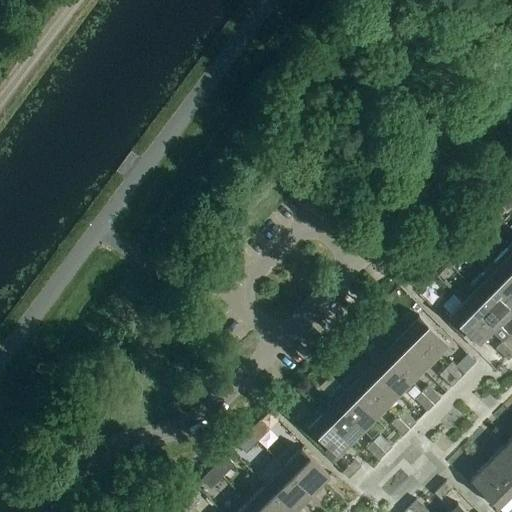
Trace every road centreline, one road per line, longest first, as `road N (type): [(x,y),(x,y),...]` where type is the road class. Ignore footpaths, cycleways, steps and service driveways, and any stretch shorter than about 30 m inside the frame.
road 1 (residential): [(38,511),(112,448),(188,429),(277,344)]
road 2 (residential): [(277,344),(356,265),(312,220),(233,298)]
road 3 (track): [(76,0),(0,102)]
